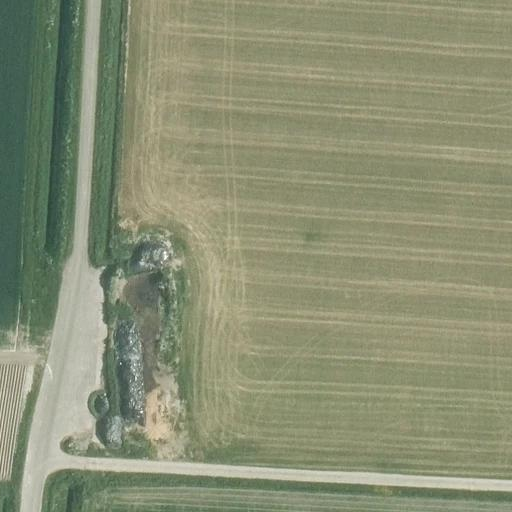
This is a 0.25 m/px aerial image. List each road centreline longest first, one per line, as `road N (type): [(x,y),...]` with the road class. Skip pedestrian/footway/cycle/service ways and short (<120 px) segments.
road 1 (unclassified): [(35,511),(72,261),(87,0)]
road 2 (track): [(39,458),(511,484)]
